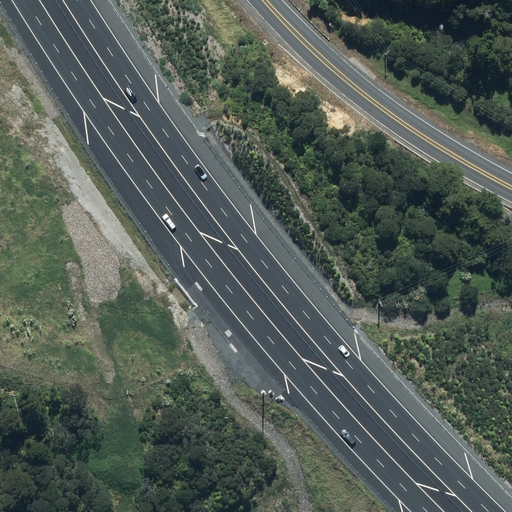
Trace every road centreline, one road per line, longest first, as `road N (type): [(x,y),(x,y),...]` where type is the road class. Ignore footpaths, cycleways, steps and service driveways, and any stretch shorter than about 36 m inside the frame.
road 1 (motorway): [(79,0),(195,178),(408,431),(493,511)]
road 2 (motorway): [(429,511),(268,336),(166,203),(33,0)]
road 3 (primary): [(263,0),(387,112),(511,188)]
